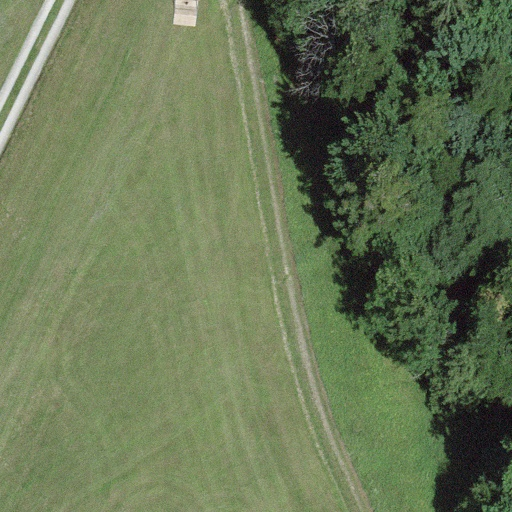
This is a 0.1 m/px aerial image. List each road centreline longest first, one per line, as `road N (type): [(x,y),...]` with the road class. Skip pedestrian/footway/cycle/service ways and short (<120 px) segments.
road 1 (track): [(245,0),(324,458),(369,511)]
road 2 (track): [(0,147),(71,0)]
